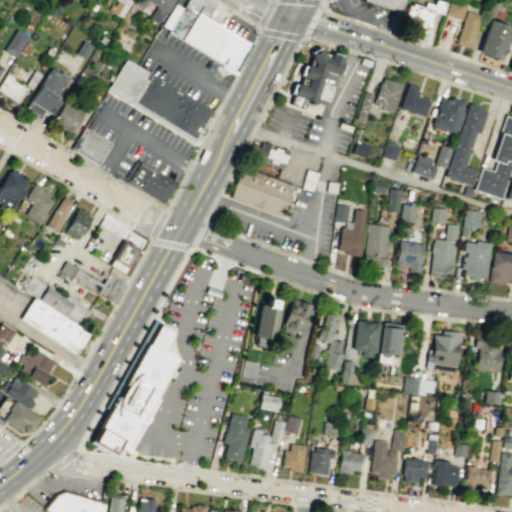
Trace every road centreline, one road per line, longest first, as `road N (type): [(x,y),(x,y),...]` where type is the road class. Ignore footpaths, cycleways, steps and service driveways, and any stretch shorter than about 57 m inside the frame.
road 1 (primary): [(214,163),(81,403),(0,484)]
road 2 (residential): [(511,314),(355,293),(228,249)]
road 3 (residential): [(453,511),(213,481)]
road 4 (residential): [(178,228),(157,223),(0,126)]
road 5 (primary): [(290,18),(214,163)]
road 6 (secondary): [(511,88),(378,43)]
